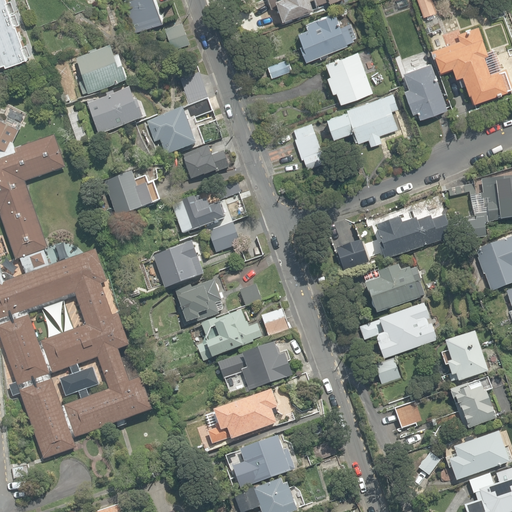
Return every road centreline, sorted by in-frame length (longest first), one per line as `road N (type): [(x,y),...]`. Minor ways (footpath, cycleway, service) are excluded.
road 1 (residential): [(274,224),(377,511)]
road 2 (residential): [(511,138),(274,224)]
road 3 (residential): [(195,0),(274,224)]
